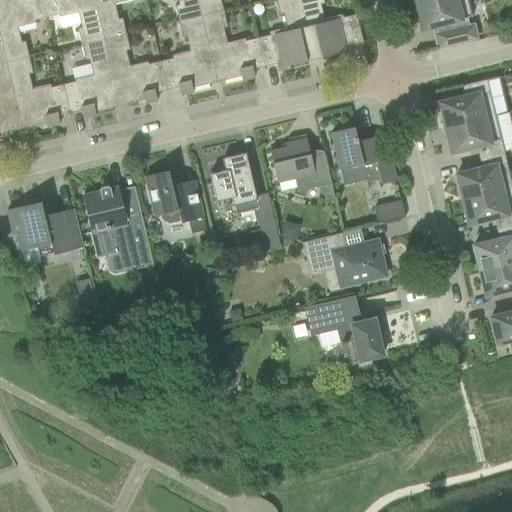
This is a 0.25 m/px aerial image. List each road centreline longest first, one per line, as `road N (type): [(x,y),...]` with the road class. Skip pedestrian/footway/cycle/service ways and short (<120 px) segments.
road 1 (residential): [(394,81),(0,181)]
road 2 (residential): [(453,337),(394,81)]
road 3 (residential): [(511,52),(394,81)]
